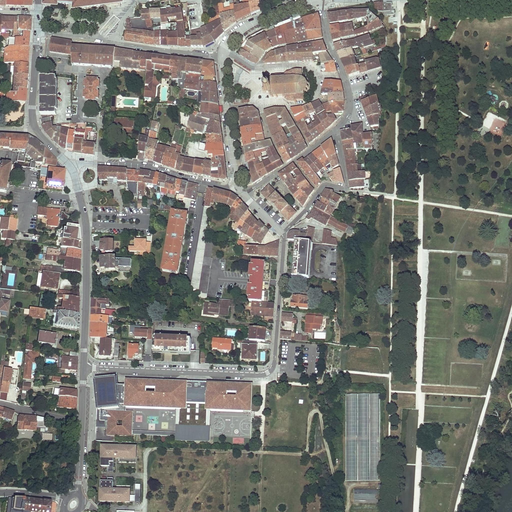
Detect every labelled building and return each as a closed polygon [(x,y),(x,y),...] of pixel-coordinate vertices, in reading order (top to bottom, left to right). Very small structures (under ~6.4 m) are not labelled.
[(43,0),(43,6),(58,7),(58,4),(67,5),(73,6),(72,10),(80,9),(90,8),(101,6),(102,6),(104,6),(106,6),(124,3),(123,0),(43,0)] [(220,15),(225,32),(232,26),(237,23),(234,7),(233,0),(230,0),(231,5),(231,7),(223,10),(222,4),(221,0),(218,0),(219,5),(220,15)] [(244,6),(246,18),(252,15),(249,0),(243,0),(245,6),(244,6)] [(374,1),(374,12),(383,11),(383,3),(383,1),(374,1)] [(383,3),(383,11),(390,11),(391,15),(394,15),(394,13),(393,10),(393,8),(391,8),(391,5),(391,3),(383,3)] [(205,28),(215,42),(220,37),(225,32),(220,15),(219,5),(216,5),(213,6),(215,17),(218,16),(219,21),(209,26),(205,28)] [(238,22),(243,20),(241,6),(238,7),(234,7),(237,23),(238,22)] [(174,9),(161,11),(161,19),(162,25),(169,24),(168,19),(175,18),(176,24),(177,24),(179,22),(184,22),(182,8),(174,9)] [(152,45),(155,45),(155,32),(154,28),(151,20),(150,10),(142,11),(142,16),(140,16),(140,17),(140,20),(146,20),(147,27),(148,27),(148,31),(133,30),(132,33),(129,33),(130,29),(126,29),(126,32),(125,35),(125,41),(136,43),(142,44),(152,45)] [(151,20),(161,19),(161,11),(161,10),(157,10),(150,10),(151,20)] [(353,11),(355,20),(367,18),(368,22),(368,26),(368,27),(378,20),(379,20),(369,11),(353,11)] [(328,14),(330,23),(349,21),(347,12),(328,14)] [(303,19),(308,40),(322,38),(321,30),(320,20),(318,15),(303,19)] [(218,16),(215,17),(216,18),(212,19),(213,21),(208,23),(209,26),(219,21),(218,16)] [(293,23),(297,43),(308,40),(303,19),(301,16),(293,19),(293,23)] [(13,31),(14,18),(7,17),(1,17),(1,30),(6,31),(13,31)] [(19,31),(22,32),(30,32),(30,27),(31,18),(17,18),(17,31),(19,31)] [(276,30),(280,46),(297,43),(293,23),(293,19),(275,26),(276,30)] [(367,32),(382,27),(378,20),(368,27),(366,27),(367,32)] [(192,39),(191,32),(185,32),(184,22),(179,22),(177,24),(179,40),(179,47),(187,47),(187,39),(192,39)] [(164,46),(168,46),(169,34),(169,32),(169,27),(169,24),(162,25),(162,27),(161,46),(164,46)] [(173,47),(179,47),(179,40),(177,24),(176,24),(172,24),(173,31),(173,33),(169,34),(168,46),(173,47)] [(349,37),(355,36),(354,31),(353,24),(345,25),(346,32),(347,37),(349,37)] [(331,27),(332,34),(340,33),(340,31),(343,31),(343,33),(346,32),(345,25),(340,26),(331,27)] [(273,49),(280,46),(276,30),(275,26),(269,29),(264,31),(266,34),(273,49)] [(155,32),(155,45),(161,46),(162,27),(154,28),(155,32)] [(205,28),(201,30),(191,30),(191,32),(192,39),(191,48),(199,47),(203,47),(208,45),(215,42),(205,28)] [(265,53),(273,49),(264,31),(258,34),(250,38),(247,41),(246,41),(249,43),(260,50),(265,53)] [(16,42),(15,47),(29,47),(30,39),(30,32),(22,32),(22,38),(14,38),(14,39),(12,39),(12,41),(16,42)] [(360,47),(361,49),(365,48),(373,45),(372,42),(370,36),(356,40),(358,48),(360,47)] [(52,39),(50,52),(66,54),(66,61),(71,61),(70,67),(72,67),(72,65),(72,46),(72,42),(62,40),(52,39)] [(346,42),(348,50),(351,49),(357,48),(358,48),(356,40),(349,41),(346,42)] [(374,41),(372,42),(373,45),(365,48),(365,49),(376,46),(374,41)] [(313,55),(319,54),(321,65),(322,64),(324,64),(333,61),(329,56),(327,53),(325,47),(323,42),(312,44),(313,50),(313,55)] [(336,50),(338,53),(348,50),(346,42),(342,43),(334,45),(336,50)] [(251,56),(255,58),(260,50),(249,43),(247,47),(246,47),(253,52),(251,56)] [(28,58),(29,47),(15,47),(11,46),(9,46),(4,49),(0,48),(0,52),(4,52),(4,63),(5,63),(15,63),(28,64),(28,58)] [(72,46),(72,65),(114,68),(115,50),(115,49),(102,48),(99,48),(96,48),(89,47),(85,47),(82,47),(78,46),(75,46),(72,46)] [(251,56),(253,52),(246,47),(244,51),(251,56)] [(287,49),(289,63),(298,62),(298,61),(296,52),(298,51),(298,47),(292,48),(287,49)] [(117,50),(116,49),(115,50),(114,68),(146,71),(147,68),(140,68),(141,63),(133,62),(134,52),(123,51),(121,50),(121,51),(120,51),(118,50),(117,50)] [(280,51),(281,63),(284,63),(289,63),(287,49),(284,49),(280,51)] [(340,58),(341,60),(354,57),(355,57),(351,49),(348,50),(338,53),(340,58)] [(296,52),(298,61),(302,61),(302,62),(314,61),(313,55),(313,50),(303,51),(298,51),(296,52)] [(244,58),(248,60),(251,56),(244,51),(241,56),(243,57),(244,58)] [(153,55),(134,52),(133,62),(141,63),(140,68),(147,68),(147,62),(152,62),(153,55)] [(270,63),(277,63),(275,52),(272,53),(268,55),(264,62),(265,64),(270,63)] [(144,98),(156,99),(157,87),(160,84),(156,80),(156,77),(154,77),(154,71),(152,71),(152,69),(152,64),(155,64),(155,69),(161,70),(160,77),(162,79),(162,81),(168,82),(168,78),(170,78),(170,69),(171,58),(153,55),(152,62),(147,62),(147,68),(146,71),(144,98)] [(252,63),(257,64),(259,61),(258,60),(255,58),(251,56),(248,60),(252,63)] [(341,60),(345,67),(353,65),(352,62),(355,61),(354,57),(341,60)] [(178,59),(178,73),(178,78),(179,78),(186,79),(186,75),(186,73),(188,60),(183,60),(178,59)] [(366,64),(368,72),(380,68),(378,59),(366,62),(366,64)] [(189,73),(201,75),(203,63),(196,62),(188,60),(186,73),(189,73)] [(336,72),(333,61),(324,64),(322,64),(321,65),(320,65),(321,68),(321,70),(326,69),(330,68),(331,72),(336,72)] [(355,61),(352,62),(353,65),(345,67),(345,69),(357,66),(355,61)] [(15,63),(14,75),(27,75),(28,70),(28,64),(15,63)] [(200,82),(216,83),(215,78),(213,63),(203,63),(201,75),(201,79),(200,82)] [(345,69),(349,77),(360,74),(358,66),(357,66),(345,69)] [(263,84),(263,92),(266,92),(269,92),(269,94),(271,94),(271,95),(271,97),(273,97),(273,96),(276,96),(276,98),(278,98),(278,96),(283,96),(283,98),(285,98),(285,99),(286,99),(287,100),(288,101),(290,101),(295,101),(295,103),(297,103),(297,101),(304,101),(303,95),(304,94),(304,93),(305,92),(307,93),(308,91),(306,91),(307,88),(309,89),(309,88),(307,87),(307,85),(309,84),(308,83),(307,84),(306,82),(307,81),(306,80),(305,81),(303,79),(302,79),(301,70),(293,71),(289,73),(288,73),(286,74),(285,76),(282,76),(281,76),(276,76),(275,76),(272,77),(272,78),(270,78),(270,79),(266,79),(266,84),(263,84)] [(13,85),(13,93),(17,93),(17,89),(26,90),(27,83),(27,75),(14,75),(14,76),(13,85)] [(41,114),(56,115),(56,77),(42,77),(42,81),(41,81),(41,85),(42,85),(42,107),(41,107),(41,114)] [(98,82),(96,80),(94,80),(94,79),(91,78),(91,80),(88,80),(86,81),(86,86),(85,87),(85,89),(85,90),(85,92),(85,97),(87,99),(95,99),(97,98),(97,93),(98,91),(98,90),(98,89),(98,87),(98,82)] [(203,92),(217,94),(217,91),(216,83),(200,82),(192,80),(185,80),(185,87),(184,89),(200,92),(203,92)] [(17,93),(13,93),(6,93),(6,103),(25,103),(26,97),(26,90),(17,89),(17,93)] [(218,105),(219,105),(218,102),(217,94),(203,92),(202,94),(204,94),(203,96),(202,103),(218,105)] [(331,103),(344,102),(343,94),(329,94),(329,103),(331,103)] [(363,107),(365,110),(372,107),(379,106),(380,105),(378,97),(377,97),(362,102),(363,107)] [(316,113),(317,115),(325,109),(323,106),(320,101),(316,102),(312,104),(316,113)] [(344,102),(331,103),(333,111),(332,112),(333,115),(338,114),(338,112),(344,112),(344,102)] [(218,107),(218,105),(202,103),(201,114),(205,115),(220,117),(219,112),(219,111),(216,110),(216,108),(218,107)] [(329,103),(323,106),(325,109),(325,111),(326,112),(327,113),(332,112),(333,111),(331,103),(329,103)] [(308,106),(302,108),(304,112),(307,117),(308,119),(310,118),(309,116),(316,113),(312,104),(310,105),(311,107),(308,108),(308,106)] [(366,115),(368,119),(378,117),(379,106),(372,107),(365,110),(366,115)] [(252,108),(240,110),(241,116),(249,114),(258,113),(255,110),(252,108)] [(295,117),(304,112),(302,108),(291,109),(291,111),(295,117)] [(266,114),(267,118),(276,115),(275,111),(275,109),(270,110),(265,112),(266,114)] [(279,121),(283,119),(290,116),(288,113),(287,112),(286,112),(281,114),(283,118),(279,120),(279,121)] [(297,122),(307,117),(304,112),(295,117),(296,120),(297,122)] [(318,117),(326,131),(332,125),(337,121),(333,115),(332,112),(327,113),(326,112),(318,117)] [(208,135),(222,136),(221,131),(220,124),(203,118),(191,115),(187,128),(191,130),(195,131),(197,132),(208,135)] [(203,118),(220,124),(220,121),(220,117),(205,115),(203,118)] [(268,122),(269,125),(279,122),(279,121),(279,120),(276,115),(267,118),(268,122)] [(42,123),(43,125),(52,122),(53,122),(51,118),(53,118),(53,116),(51,117),(41,119),(42,123)] [(285,123),(286,125),(293,122),(290,116),(283,119),(279,121),(279,122),(281,125),(285,123)] [(313,124),(321,135),(323,133),(326,131),(318,117),(317,116),(314,118),(316,123),(313,124)] [(378,117),(368,119),(370,125),(371,128),(375,128),(378,127),(378,128),(379,128),(380,116),(378,117)] [(298,123),(299,125),(305,122),(308,120),(308,119),(307,117),(297,122),(298,123)] [(116,118),(115,128),(126,129),(128,129),(128,132),(134,133),(135,120),(116,118)] [(242,124),(242,129),(261,126),(260,122),(259,119),(250,120),(250,118),(241,119),(242,124)] [(159,122),(153,121),(151,130),(157,131),(157,129),(158,129),(159,122)] [(44,129),(46,133),(53,129),(53,127),(52,122),(43,125),(42,125),(44,129)] [(270,129),(271,132),(282,128),(281,125),(279,122),(269,125),(270,129)] [(289,130),(296,127),(294,123),(293,122),(286,125),(289,130)] [(301,129),(302,131),(308,128),(308,127),(305,122),(299,125),(301,129)] [(59,146),(60,145),(62,132),(62,127),(59,127),(59,124),(57,124),(57,127),(57,133),(56,133),(53,141),(58,145),(59,146)] [(59,146),(61,147),(65,149),(65,148),(67,148),(67,144),(68,143),(69,131),(70,126),(70,124),(62,124),(62,127),(62,132),(60,145),(59,146)] [(313,124),(308,127),(308,128),(311,134),(314,140),(318,137),(321,135),(313,124)] [(284,147),(289,145),(287,140),(285,136),(284,132),(289,130),(286,125),(282,128),(271,132),(273,137),(277,144),(282,142),(284,147)] [(354,127),(351,127),(352,131),(353,140),(354,144),(354,150),(357,150),(362,149),(363,149),(364,149),(363,136),(362,125),(354,127)] [(244,138),(245,147),(253,145),(265,142),(263,134),(261,126),(242,129),(244,138)] [(50,137),(53,141),(56,133),(57,133),(57,127),(53,127),(53,129),(46,133),(50,137)] [(291,133),(293,137),(299,133),(299,132),(296,127),(289,130),(291,133)] [(89,155),(94,155),(96,145),(87,144),(87,142),(86,142),(87,134),(88,134),(88,131),(92,131),(93,128),(86,128),(85,133),(83,152),(83,154),(89,155)] [(304,135),(306,137),(311,134),(308,128),(302,131),(304,135)] [(74,145),(74,144),(75,132),(76,130),(73,130),(73,131),(69,131),(68,143),(67,144),(74,145)] [(145,137),(140,136),(140,140),(138,152),(139,152),(138,157),(141,158),(145,158),(151,130),(146,130),(145,137)] [(149,160),(154,162),(158,146),(159,142),(154,141),(156,134),(157,131),(151,130),(145,158),(145,159),(149,160)] [(74,145),(74,151),(80,151),(83,152),(85,133),(75,132),(74,144),(74,145)] [(296,144),(298,146),(305,143),(300,135),(299,133),(293,137),(297,143),(296,144)] [(306,137),(310,144),(312,142),(314,140),(311,134),(306,137)] [(208,135),(208,145),(219,144),(219,142),(223,142),(222,136),(208,135)] [(364,149),(373,149),(373,135),(368,136),(363,136),(364,149)] [(24,168),(28,138),(20,137),(14,137),(7,136),(7,139),(3,138),(1,149),(9,150),(9,152),(18,153),(18,154),(19,154),(17,167),(24,168)] [(292,150),(295,157),(299,154),(302,152),(298,146),(296,144),(297,143),(293,137),(287,140),(289,145),(292,150)] [(46,169),(46,166),(42,165),(44,149),(36,142),(28,138),(24,168),(28,168),(31,169),(31,168),(31,167),(32,167),(33,167),(34,167),(35,168),(35,169),(35,170),(41,170),(41,168),(46,169)] [(245,151),(246,154),(273,148),(270,141),(265,142),(253,145),(245,147),(245,151)] [(322,149),(328,160),(336,155),(334,150),(332,141),(322,148),(322,149)] [(199,150),(206,152),(208,145),(201,143),(199,150)] [(298,146),(302,152),(304,150),(307,147),(305,143),(298,146)] [(208,145),(206,152),(214,152),(216,152),(224,152),(224,149),(223,149),(222,148),(222,146),(223,145),(223,144),(219,144),(208,145)] [(346,159),(347,166),(355,165),(355,163),(355,155),(355,153),(354,150),(354,144),(343,146),(346,159)] [(284,147),(279,150),(286,163),(291,159),(295,157),(292,150),(289,145),(284,147)] [(157,163),(162,165),(170,149),(161,147),(158,146),(154,162),(157,163)] [(162,165),(175,170),(178,157),(175,157),(176,150),(170,148),(170,149),(162,165)] [(278,157),(273,148),(246,154),(247,159),(247,163),(258,158),(261,157),(262,157),(261,154),(266,153),(268,156),(270,160),(278,157)] [(49,166),(52,167),(62,168),(62,167),(53,158),(44,149),(42,165),(46,166),(49,166)] [(321,165),(328,160),(322,149),(318,151),(313,155),(318,162),(321,165)] [(224,152),(216,152),(216,155),(214,155),(212,156),(213,161),(216,158),(225,157),(224,155),(224,152)] [(185,173),(194,175),(196,162),(186,160),(188,154),(186,154),(184,159),(181,172),(185,173)] [(311,157),(309,158),(320,172),(324,168),(321,165),(318,162),(313,155),(311,157)] [(339,166),(336,155),(328,160),(321,165),(324,168),(326,172),(327,173),(332,170),(339,166)] [(179,158),(178,157),(175,170),(178,171),(181,172),(184,159),(180,158),(179,158)] [(211,175),(211,176),(219,177),(220,180),(225,181),(227,179),(226,169),(225,157),(216,158),(213,161),(212,162),(212,164),(211,175)] [(252,184),(268,175),(263,163),(262,158),(261,157),(258,158),(247,163),(251,177),(252,183),(252,184)] [(271,163),(272,165),(281,160),(279,158),(278,157),(270,160),(271,163)] [(306,160),(304,161),(306,163),(316,175),(321,181),(324,181),(320,175),(319,175),(318,174),(320,172),(309,158),(306,160)] [(308,176),(317,187),(321,181),(316,175),(306,163),(304,161),(303,159),(298,163),(308,176)] [(263,163),(268,175),(270,173),(276,170),(272,165),(271,163),(270,160),(263,163)] [(272,165),(276,170),(284,165),(282,163),(281,160),(272,165)] [(0,190),(6,192),(7,186),(5,186),(9,170),(4,169),(5,163),(0,162),(0,190)] [(205,163),(203,176),(211,175),(212,164),(206,163),(205,163)] [(247,163),(243,165),(248,185),(252,183),(251,177),(247,163)] [(348,170),(348,174),(358,173),(357,165),(355,165),(347,166),(348,170)] [(46,185),(62,187),(65,171),(52,169),(48,169),(48,171),(46,171),(46,169),(41,168),(41,170),(40,175),(47,176),(46,185)] [(108,183),(108,180),(108,178),(118,179),(118,181),(127,182),(127,183),(127,185),(127,188),(126,188),(127,191),(128,193),(129,193),(131,195),(133,197),(138,199),(139,190),(139,183),(140,171),(120,170),(107,169),(107,168),(98,168),(98,181),(98,184),(102,185),(107,186),(108,183)] [(279,175),(285,184),(293,178),(292,177),(291,176),(290,175),(292,174),(293,173),(289,168),(285,170),(279,175)] [(338,182),(344,184),(341,174),(340,168),(332,172),(328,174),(331,180),(332,181),(338,182)] [(297,178),(301,175),(300,173),(297,170),(293,173),(295,175),(296,176),(294,177),(296,179),(297,178)] [(150,178),(151,172),(147,172),(140,171),(139,183),(143,183),(144,177),(150,178)] [(153,184),(156,173),(154,172),(151,172),(150,178),(144,177),(143,183),(146,184),(153,184)] [(326,172),(323,175),(326,180),(331,180),(328,174),(327,173),(326,172)] [(364,180),(365,180),(365,172),(362,172),(361,172),(358,173),(348,174),(349,178),(349,181),(358,180),(364,180)] [(166,189),(168,177),(164,176),(160,175),(158,186),(158,187),(160,188),(163,189),(166,189)] [(296,184),(298,187),(306,181),(304,179),(301,175),(297,178),(296,179),(295,180),(294,181),(296,184)] [(175,192),(177,180),(173,179),(168,177),(166,189),(168,190),(175,192)] [(293,178),(285,184),(286,186),(289,190),(296,184),(294,181),(295,180),(293,178)] [(350,189),(364,188),(368,188),(367,180),(365,180),(364,180),(358,180),(349,181),(349,183),(350,189)] [(196,197),(199,186),(190,183),(182,181),(180,195),(180,196),(185,197),(186,194),(196,197)] [(306,181),(298,187),(302,192),(309,186),(310,186),(308,184),(306,181)] [(292,193),(296,198),(303,193),(302,192),(298,187),(296,184),(289,190),(292,193)] [(277,209),(289,220),(296,213),(269,186),(262,194),(277,209)] [(309,186),(302,192),(303,193),(309,198),(312,193),(314,190),(309,186)] [(209,188),(205,207),(211,208),(211,205),(212,201),(216,202),(230,206),(233,195),(231,194),(221,191),(209,188)] [(300,203),(303,207),(309,199),(309,198),(303,193),(296,198),(300,203)] [(182,209),(189,210),(192,200),(196,201),(196,197),(186,194),(185,197),(182,209)] [(337,205),(341,198),(335,196),(332,194),(331,196),(327,201),(331,203),(328,208),(318,203),(317,205),(315,208),(325,213),(331,217),(332,215),(333,215),(338,205),(337,205)] [(233,195),(230,206),(233,208),(238,199),(233,195)] [(327,201),(321,197),(319,201),(318,203),(328,208),(331,203),(327,201)] [(237,211),(243,204),(241,202),(238,199),(233,208),(237,211)] [(245,207),(243,204),(237,211),(235,214),(238,217),(234,221),(239,225),(248,212),(249,211),(245,207)] [(204,258),(206,242),(205,241),(209,217),(211,208),(205,207),(204,207),(191,289),(196,290),(199,290),(204,258)] [(344,207),(341,212),(348,215),(350,211),(344,207)] [(43,208),(43,209),(39,208),(38,215),(47,217),(46,219),(49,219),(48,226),(56,227),(58,218),(56,218),(57,210),(47,208),(47,209),(43,208)] [(352,235),(354,230),(331,217),(325,213),(315,208),(311,214),(306,219),(309,221),(311,218),(326,226),(328,224),(347,234),(350,235),(352,235)] [(178,273),(188,214),(173,212),(163,271),(178,273)] [(246,224),(252,217),(250,215),(248,212),(239,225),(242,227),(240,229),(242,231),(246,224)] [(260,235),(265,228),(262,225),(259,222),(258,224),(255,220),(252,217),(246,224),(242,231),(241,233),(243,233),(244,234),(252,239),(256,232),(260,235)] [(13,219),(10,218),(9,218),(8,231),(16,232),(18,219),(13,219)] [(308,226),(307,233),(301,233),(301,230),(298,231),(292,230),(289,232),(288,235),(288,237),(288,240),(296,241),(305,242),(311,243),(312,243),(315,228),(308,226)] [(269,232),(265,228),(260,235),(256,232),(252,239),(254,240),(253,241),(257,243),(257,242),(262,245),(269,232)] [(16,232),(8,231),(6,239),(11,240),(14,240),(16,232)] [(56,232),(55,238),(63,239),(81,242),(80,239),(80,234),(61,231),(60,232),(56,232)] [(323,244),(337,246),(337,244),(337,242),(335,239),(331,238),(331,232),(324,231),(323,244)] [(61,248),(67,249),(80,251),(80,248),(81,242),(63,239),(61,248)] [(147,239),(135,239),(135,247),(128,246),(128,252),(146,253),(147,243),(147,239)] [(113,253),(114,241),(105,241),(102,241),(101,246),(100,247),(100,250),(101,251),(101,252),(106,252),(113,253)] [(258,255),(278,256),(278,251),(279,241),(278,241),(265,247),(253,247),(246,247),(245,247),(244,255),(258,255)] [(293,274),(308,275),(311,243),(305,242),(296,241),(295,256),(293,274)] [(210,259),(213,242),(206,242),(204,258),(210,259)] [(67,249),(66,258),(80,260),(80,255),(80,251),(67,249)] [(65,262),(64,270),(79,272),(80,272),(80,267),(80,260),(66,258),(56,256),(47,254),(46,254),(45,260),(58,261),(65,262)] [(110,270),(116,270),(116,267),(115,258),(115,257),(101,258),(102,269),(107,269),(107,267),(110,266),(110,270)] [(131,259),(115,258),(116,267),(131,268),(131,259)] [(206,298),(212,259),(210,259),(204,258),(199,290),(199,293),(198,298),(206,298)] [(251,278),(270,280),(271,263),(252,262),(252,266),(251,270),(250,270),(250,274),(251,274),(251,278)] [(52,288),(58,289),(59,282),(60,275),(45,272),(43,272),(41,287),(46,288),(48,288),(48,289),(51,289),(52,289),(52,288)] [(251,278),(250,286),(269,287),(270,280),(251,278)] [(268,303),(269,287),(250,286),(250,289),(249,289),(248,293),(250,293),(249,298),(249,302),(252,302),(268,303)] [(0,310),(8,312),(10,302),(2,300),(3,294),(10,296),(12,290),(0,288),(0,310)] [(308,298),(308,294),(299,293),(298,297),(292,297),(292,300),(294,300),(294,302),(292,302),(292,303),(291,304),(291,306),(291,307),(308,309),(308,298)] [(46,310),(79,315),(79,304),(79,298),(64,296),(53,295),(52,298),(63,299),(62,308),(46,306),(46,310)] [(115,317),(115,310),(106,310),(106,306),(110,306),(110,300),(93,299),(93,305),(92,316),(109,317),(113,317),(115,317)] [(219,316),(228,317),(229,307),(228,307),(229,300),(219,300),(219,303),(220,306),(216,306),(216,305),(205,304),(203,311),(203,313),(208,313),(208,314),(214,315),(214,314),(219,315),(219,316)] [(251,316),(273,317),(274,311),(274,304),(268,303),(252,302),(251,313),(249,313),(249,314),(251,314),(251,316)] [(30,308),(29,309),(29,317),(45,318),(45,314),(45,310),(30,308)] [(54,326),(78,329),(79,329),(79,321),(79,315),(46,310),(45,310),(45,314),(53,316),(53,314),(57,314),(55,325),(54,326)] [(322,325),(323,315),(307,313),(307,322),(307,324),(306,324),(305,333),(312,334),(312,330),(320,331),(321,325),(322,325)] [(108,324),(109,317),(92,316),(92,320),(92,323),(107,324),(108,324)] [(106,339),(107,335),(107,324),(92,323),(91,334),(91,338),(96,338),(106,339)] [(152,340),(152,330),(148,329),(148,331),(140,330),(140,326),(130,326),(130,333),(132,333),(135,335),(135,337),(148,338),(147,339),(152,340)] [(263,332),(263,329),(252,328),(252,332),(250,332),(250,337),(252,337),(251,341),(257,342),(264,342),(264,333),(263,332)] [(57,335),(39,332),(39,337),(40,337),(39,343),(55,345),(57,335)] [(291,334),(291,341),(300,341),(301,337),(301,334),(294,334),(294,333),(291,332),(291,334)] [(191,353),(191,339),(188,339),(182,339),(182,337),(182,336),(175,336),(175,338),(168,338),(163,338),(163,336),(160,336),(160,338),(155,338),(154,338),(153,351),(154,351),(190,353),(191,353)] [(96,343),(102,343),(101,356),(106,356),(106,354),(111,354),(112,340),(108,339),(106,339),(96,338),(96,343)] [(231,350),(232,340),(213,338),(212,348),(218,348),(218,349),(231,350)] [(257,360),(257,342),(251,341),(250,341),(243,341),(243,343),(243,351),(242,360),(248,360),(257,360)] [(129,345),(129,356),(132,356),(133,354),(135,354),(139,354),(139,346),(129,345)] [(39,363),(40,356),(25,354),(23,375),(31,376),(32,369),(30,369),(31,364),(32,364),(32,362),(39,363)] [(61,369),(77,371),(78,364),(78,360),(61,358),(61,369)] [(4,363),(0,392),(8,394),(9,385),(16,386),(18,370),(8,369),(9,363),(5,362),(4,363)] [(99,385),(118,386),(118,379),(96,381),(97,385),(98,400),(99,385)] [(107,436),(132,437),(132,436),(132,432),(133,413),(126,412),(122,412),(122,407),(126,407),(175,409),(175,407),(179,407),(179,409),(178,428),(207,429),(207,410),(243,412),(243,410),(251,411),(252,385),(226,385),(224,384),(224,390),(208,389),(208,390),(187,389),(187,383),(128,381),(128,386),(118,386),(99,385),(98,400),(97,422),(105,422),(108,422),(107,436)] [(65,397),(65,396),(76,398),(77,391),(61,389),(60,396),(65,397)] [(381,480),(381,394),(346,394),(346,481),(381,480)] [(60,396),(59,407),(76,409),(77,402),(77,398),(76,398),(65,396),(65,397),(60,396)] [(0,416),(2,417),(11,420),(14,412),(4,409),(0,407),(0,416)] [(176,440),(208,441),(209,412),(243,413),(243,412),(207,410),(207,429),(178,428),(179,409),(179,407),(175,407),(175,409),(126,407),(122,407),(122,412),(126,412),(126,409),(177,411),(176,433),(132,432),(132,436),(176,437),(176,440)] [(45,425),(48,425),(49,419),(37,417),(19,416),(18,418),(17,430),(36,431),(36,427),(45,427),(45,425)] [(108,472),(114,472),(114,458),(118,458),(118,459),(136,459),(136,454),(132,453),(132,447),(102,446),(101,466),(108,467),(108,472)] [(74,462),(67,462),(61,462),(61,472),(66,473),(67,469),(73,469),(74,462)] [(100,502),(130,502),(130,497),(128,497),(128,490),(117,490),(117,491),(113,490),(114,478),(108,478),(108,481),(101,481),(100,502)] [(135,495),(131,495),(131,500),(140,501),(141,484),(136,484),(135,495)] [(39,500),(25,499),(23,511),(27,511),(51,511),(53,502),(52,502),(39,500)]
